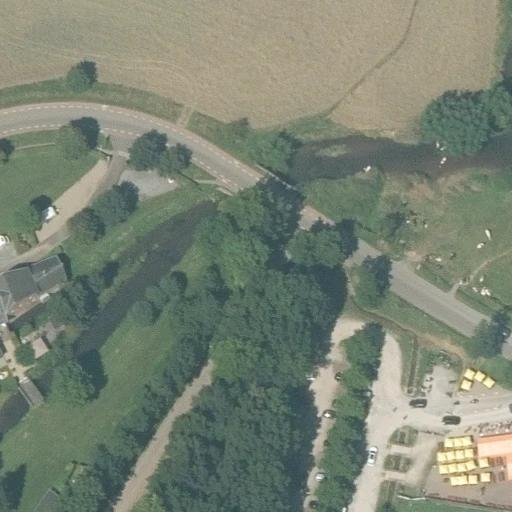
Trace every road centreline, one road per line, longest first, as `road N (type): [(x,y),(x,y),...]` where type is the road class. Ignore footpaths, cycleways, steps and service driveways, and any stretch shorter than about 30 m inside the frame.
road 1 (tertiary): [(511,345),(190,146),(127,123)]
road 2 (tertiary): [(0,123),(68,115),(127,123)]
